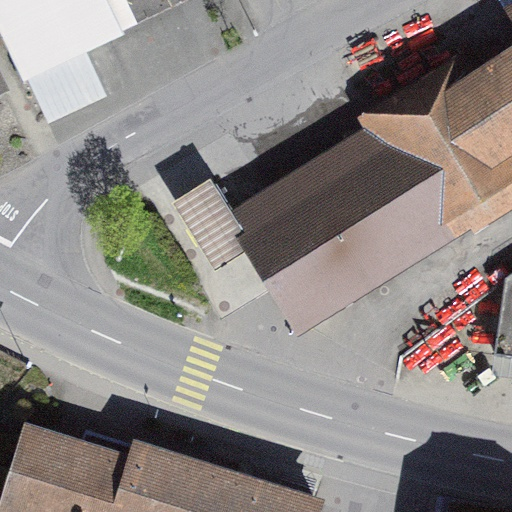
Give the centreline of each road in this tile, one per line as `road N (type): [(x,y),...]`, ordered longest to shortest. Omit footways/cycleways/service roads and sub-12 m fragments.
road 1 (secondary): [(511,460),(375,430),(197,373),(0,284)]
road 2 (residential): [(372,0),(95,155),(0,254)]
